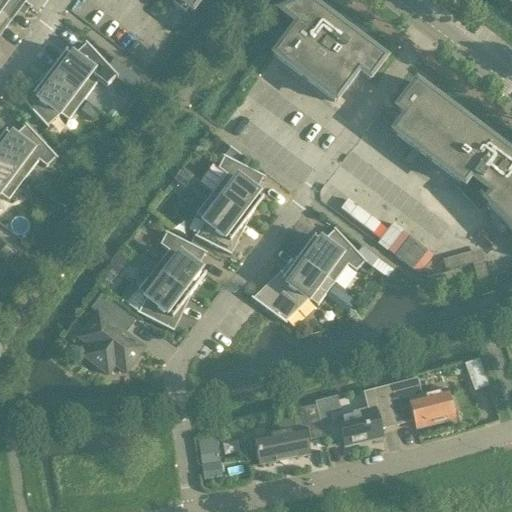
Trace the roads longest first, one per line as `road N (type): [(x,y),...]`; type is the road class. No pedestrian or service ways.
road 1 (residential): [(192,511),(176,378),(182,353),(434,30)]
road 2 (residential): [(194,511),(511,429)]
